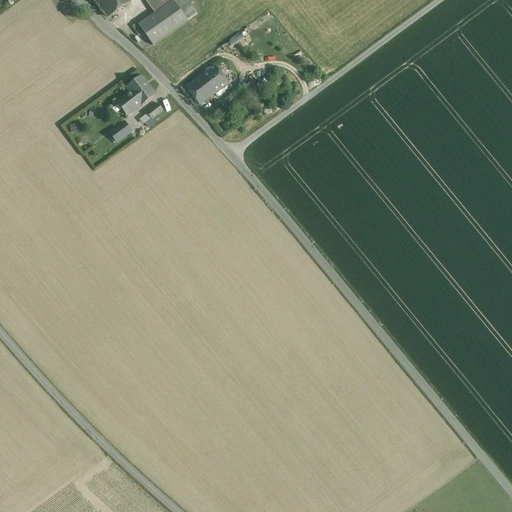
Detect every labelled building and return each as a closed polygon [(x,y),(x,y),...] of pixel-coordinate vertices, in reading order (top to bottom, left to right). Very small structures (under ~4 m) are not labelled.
[(130,0),(95,0),(108,18),(132,2),(130,0)] [(147,0),(146,1),(155,14),(139,26),(144,33),(153,46),(155,45),(154,44),(188,21),(173,0),(147,0)] [(198,14),(187,0),(173,0),(188,21),(198,14)] [(139,26),(137,23),(132,27),(139,36),(144,33),(139,26)] [(215,66),(186,88),(200,105),(228,84),(215,66)] [(141,77),(127,88),(130,92),(117,102),(127,115),(140,105),(141,106),(155,95),(141,77)] [(266,78),(257,85),(264,94),(273,87),(266,78)] [(256,90),(251,82),(246,86),(251,94),(256,90)] [(158,104),(147,113),(152,119),(163,111),(158,104)] [(152,119),(147,113),(142,116),(147,123),(152,119)] [(124,122),(110,133),(117,143),(132,132),(124,122)]
